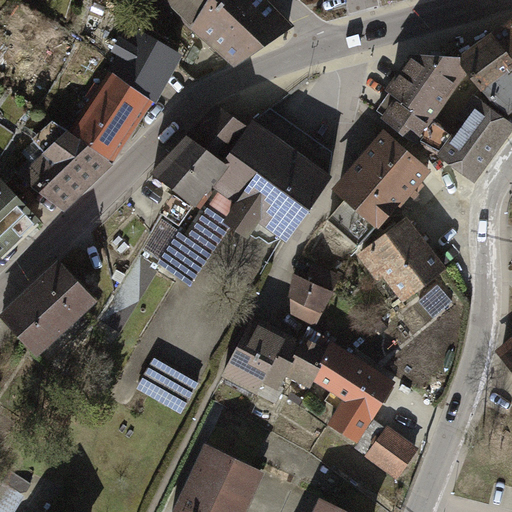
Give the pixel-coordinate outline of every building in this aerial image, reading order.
[(162,0),(234,63),(294,26),(267,0),(162,0)] [(161,65),(172,41),(130,19),(113,66),(149,90),(161,65)] [(511,99),(511,25),(466,59),(501,108),(511,99)] [(461,77),(431,52),(409,79),(386,106),(416,131),(461,77)] [(149,90),(113,66),(65,124),(92,144),(122,116),(149,90)] [(511,128),(477,102),(440,150),(475,177),(496,150),(511,128)] [(277,227),(331,160),(269,111),(261,104),(245,124),(223,151),(232,158),(159,251),(187,273),(229,221),(243,232),(259,213),(277,227)] [(245,124),(221,105),(200,133),(223,151),(245,124)] [(68,166),(92,144),(65,124),(52,113),(22,147),(31,156),(20,169),(43,190),(68,166)] [(428,170),(384,131),(356,161),(332,188),(376,228),(428,170)] [(223,151),(200,133),(165,176),(175,184),(158,205),(170,214),(186,193),(189,195),(223,151)] [(0,240),(32,208),(0,175),(0,240)] [(407,299),(447,268),(421,235),(407,216),(359,253),(378,277),(385,271),(407,299)] [(279,300),(309,321),(341,278),(317,260),(306,275),(300,271),(291,283),(279,300)] [(94,291),(68,264),(38,293),(8,321),(45,359),(93,313),(82,302),(94,291)] [(283,325),(262,315),(234,376),(249,383),(259,362),(287,375),(290,368),(335,388),(321,419),(358,436),(376,398),(388,373),(283,325)] [(511,338),(499,349),(511,364),(511,338)] [(154,347),(135,374),(180,405),(199,379),(154,347)] [(393,478),(416,450),(384,424),(361,452),(393,478)] [(232,511),(251,475),(192,447),(160,511),(232,511)] [(0,511),(8,511),(30,477),(5,462),(0,470),(0,511)] [(60,511),(42,501),(35,511),(60,511)] [(330,511),(308,501),(303,511),(330,511)]
